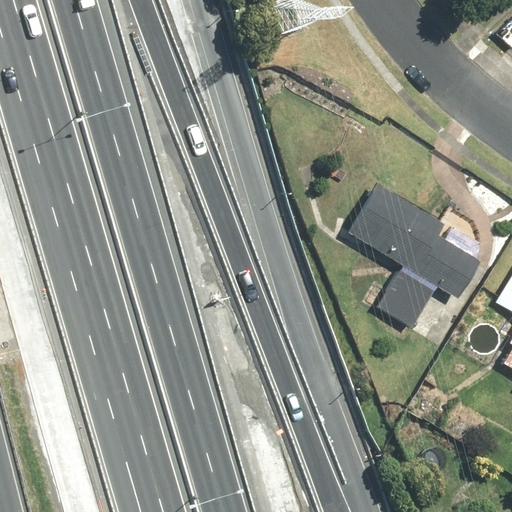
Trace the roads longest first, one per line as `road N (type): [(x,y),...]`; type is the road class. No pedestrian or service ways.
road 1 (motorway): [(194,0),(356,511)]
road 2 (motorway): [(89,0),(240,511)]
road 3 (motorway): [(152,511),(3,0)]
road 4 (residential): [(511,126),(438,66),(384,0)]
